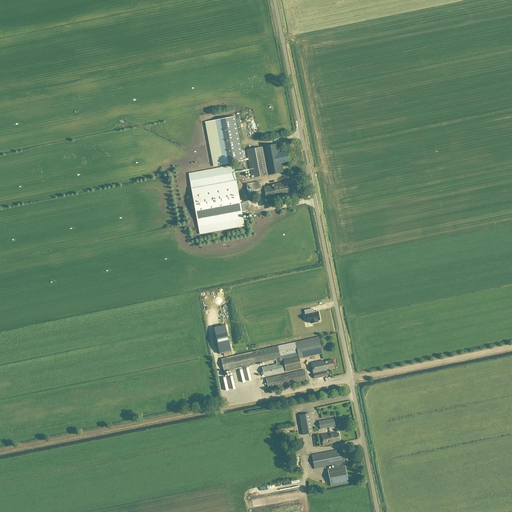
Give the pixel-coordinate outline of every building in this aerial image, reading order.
[(223,164),(243,161),(235,116),(215,120),(223,164)] [(279,154),(277,144),(246,150),(252,178),(283,172),(281,163),(289,161),(287,152),(279,154)] [(241,211),(236,181),(191,189),(196,220),(241,211)] [(273,185),(273,187),(264,189),(267,203),(293,198),(290,181),(273,185)] [(248,195),(261,193),(258,182),(246,185),(248,195)] [(312,312),(312,308),(305,309),(307,317),(308,316),(309,321),(314,320),(314,322),(320,321),(319,319),(321,319),(320,310),(312,312)] [(214,328),(220,354),(231,352),(225,325),(214,328)] [(319,337),(295,342),(220,358),(223,371),(276,359),(277,364),(261,368),(263,377),(283,372),(281,360),(283,360),(286,371),(301,368),(299,359),(322,354),(319,337)] [(322,362),(322,361),(311,363),(314,379),(326,376),(325,370),(334,368),(332,359),(322,362)] [(242,367),(236,369),(239,384),(242,383),(242,382),(245,381),(242,367)] [(307,380),(305,370),(266,379),(268,389),(307,380)] [(309,413),(299,415),(303,435),(313,433),(309,413)] [(334,419),(319,421),(320,429),(335,426),(334,419)] [(338,433),(331,434),(331,433),(321,435),(323,445),(335,442),(335,441),(340,440),(338,433)] [(333,465),(336,464),(344,463),(342,449),(312,455),(314,469),(333,465)] [(336,464),(333,465),(334,468),(328,469),(331,486),(348,482),(345,466),(337,468),(336,464)] [(253,502),(255,508),(266,506),(265,499),(253,502)]
